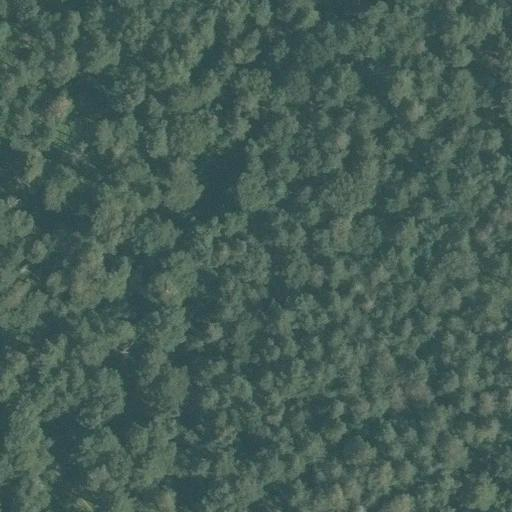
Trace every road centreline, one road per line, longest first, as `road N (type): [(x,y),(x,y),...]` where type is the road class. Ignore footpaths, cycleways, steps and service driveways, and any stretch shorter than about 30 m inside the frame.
road 1 (track): [(511,418),(424,511)]
road 2 (track): [(0,420),(81,511)]
